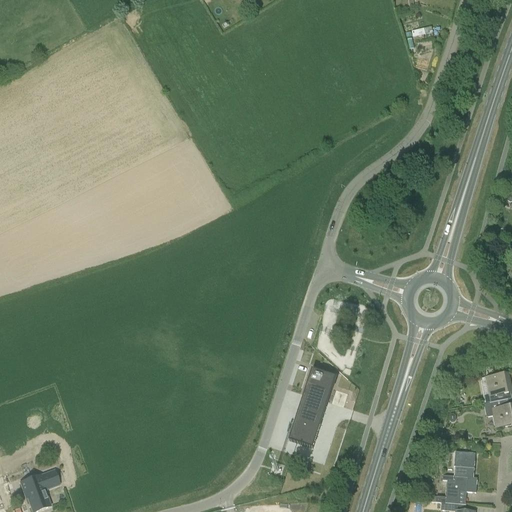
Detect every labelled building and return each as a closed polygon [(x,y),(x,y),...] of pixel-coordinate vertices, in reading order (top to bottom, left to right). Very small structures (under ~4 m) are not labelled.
[(414,37),(433,32),(432,27),(412,31),(414,37)] [(290,436),(289,442),(296,444),(313,450),(315,444),(317,438),(319,432),(321,427),(322,421),(326,409),(328,403),(329,404),(337,377),(311,369),(303,395),(304,395),(302,401),(298,413),(296,419),(294,424),(292,430),(290,436)] [(486,378),(490,398),(511,393),(511,391),(509,374),(486,378)] [(511,405),(509,406),(508,400),(484,405),(486,418),(493,416),(496,429),(511,425),(511,405)] [(441,504),(465,506),(466,494),(476,494),(477,479),(473,479),(475,455),(456,453),(454,468),(455,469),(454,477),(443,476),(442,481),(449,482),(449,483),(447,483),(445,499),(436,498),(436,503),(441,504)] [(39,511),(51,508),(45,492),(60,487),(55,471),(19,484),(25,500),(27,499),(31,511),(39,511)]
